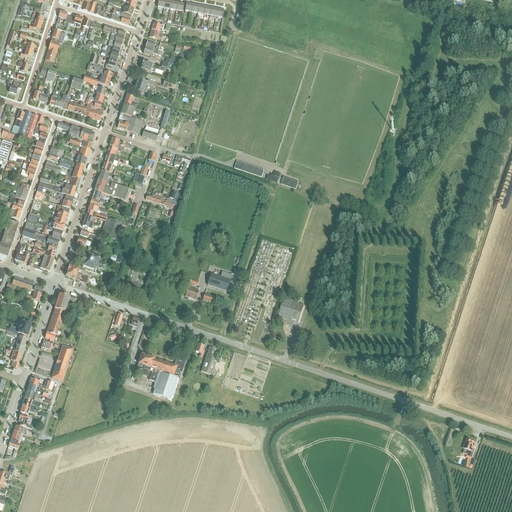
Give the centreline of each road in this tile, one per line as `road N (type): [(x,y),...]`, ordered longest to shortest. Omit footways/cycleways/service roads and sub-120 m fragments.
road 1 (residential): [(292,363),(54,283)]
road 2 (unclassified): [(511,436),(292,363)]
road 3 (residential): [(54,283),(103,133)]
road 4 (residential): [(7,267),(55,117)]
